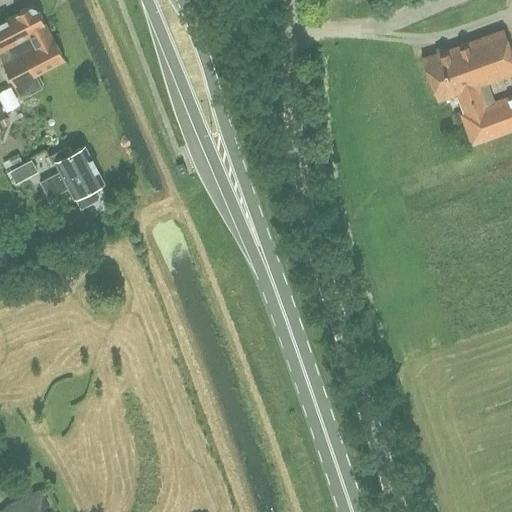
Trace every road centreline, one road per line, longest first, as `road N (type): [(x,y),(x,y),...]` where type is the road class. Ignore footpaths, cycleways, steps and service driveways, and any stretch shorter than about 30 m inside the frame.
road 1 (unclassified): [(398,511),(304,210),(283,0)]
road 2 (primary): [(147,0),(275,291)]
road 3 (primary): [(275,291),(183,0)]
road 4 (primary): [(350,511),(275,291)]
